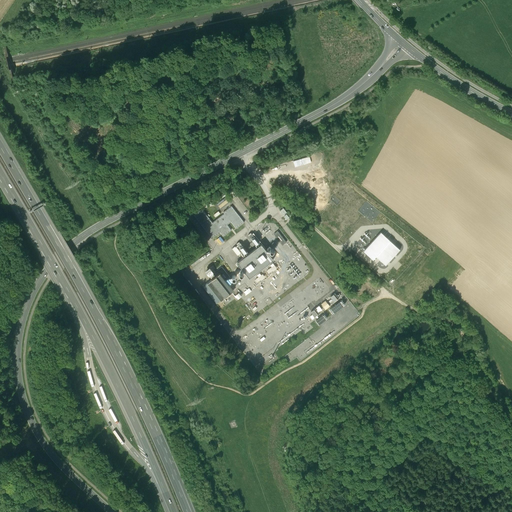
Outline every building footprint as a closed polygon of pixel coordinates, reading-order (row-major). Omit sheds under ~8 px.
[(292,167),(306,162),(304,156),(290,161),(292,167)] [(228,202),(226,199),(218,206),(220,208),(228,202)] [(202,210),(194,216),(212,239),(220,232),(223,237),(231,230),(227,225),(230,222),(236,228),(244,222),(231,206),(223,212),(224,214),(212,223),(202,210)] [(286,242),(277,231),(273,234),(282,245),(286,242)] [(380,232),(363,250),(373,260),(376,256),(385,265),(399,249),(380,232)] [(246,256),(237,263),(249,278),(273,259),(261,244),(260,244),(254,236),(251,238),(257,247),(248,254),(242,245),(239,248),(246,256)] [(240,253),(235,246),(232,249),(237,256),(240,253)] [(209,253),(199,260),(201,262),(210,255),(209,253)] [(277,268),(274,265),(267,271),(269,273),(272,270),(273,271),(277,268)] [(212,280),(207,284),(221,301),(227,296),(228,298),(230,296),(229,294),(233,291),(230,288),(232,286),(230,284),(231,284),(230,283),(232,282),(231,281),(232,281),(233,280),(234,280),(235,279),(235,278),(235,277),(233,276),(232,277),(232,278),(231,279),(230,279),(229,279),(228,280),(227,279),(225,281),(219,274),(218,275),(217,273),(215,275),(216,277),(215,278),(213,276),(213,273),(211,270),(206,274),(208,277),(211,278),(212,280)] [(265,277),(262,274),(254,280),(256,283),(261,279),(261,280),(265,277)] [(336,295),(335,293),(330,297),(331,298),(328,301),(330,302),(333,300),(334,301),(339,298),(337,296),(340,294),(339,293),(336,295)] [(329,306),(325,301),(321,304),(325,309),(329,306)] [(344,305),(340,301),(330,308),(334,313),(344,305)] [(312,314),(310,316),(312,319),(314,318),(313,317),(314,316),(314,317),(315,316),(317,317),(318,317),(317,315),(319,313),(318,312),(320,310),(322,309),(319,305),(316,307),(317,309),(316,310),(315,308),(310,312),(312,314)] [(326,319),(322,315),(316,320),(319,324),(326,319)] [(265,368),(278,359),(274,353),(261,362),(262,363),(264,365),(263,366),(265,368)]
